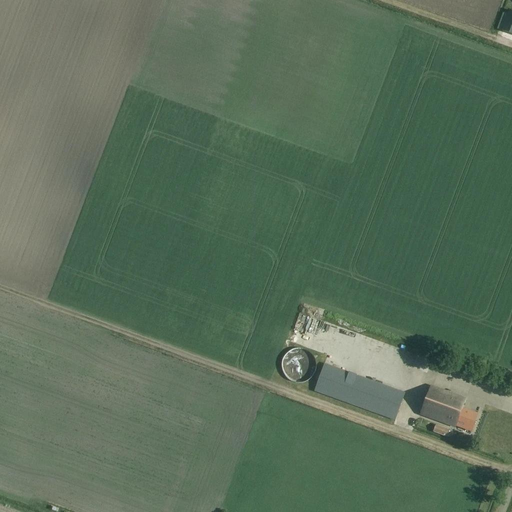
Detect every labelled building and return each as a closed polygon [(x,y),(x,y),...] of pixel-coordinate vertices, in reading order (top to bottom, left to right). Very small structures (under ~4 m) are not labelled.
[(511,35),(511,11),(509,10),(501,32),(511,35)] [(296,338),(304,341),(306,336),(299,333),(296,338)] [(349,367),(412,385),(420,357),(356,339),(349,367)] [(395,421),(405,393),(324,364),(314,392),(395,421)] [(472,431),(477,416),(461,411),(466,399),(431,386),(420,416),(455,428),(456,425),(472,431)] [(404,428),(412,431),(422,411),(416,408),(413,415),(410,414),(404,428)] [(448,443),(449,435),(435,433),(434,440),(448,443)]
